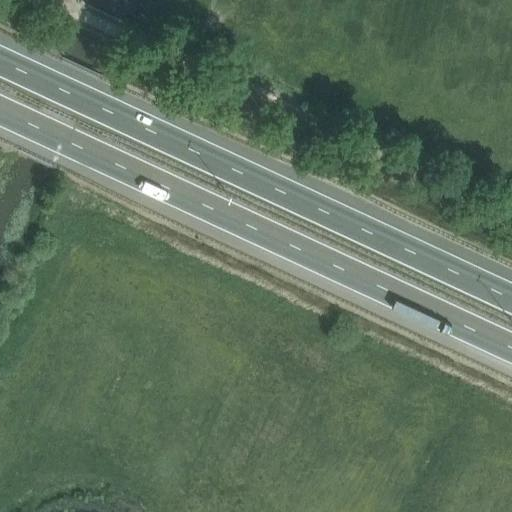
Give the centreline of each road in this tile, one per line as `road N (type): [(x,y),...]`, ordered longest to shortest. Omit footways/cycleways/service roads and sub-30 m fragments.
road 1 (motorway): [(0,111),(511,348)]
road 2 (motorway): [(511,297),(0,61)]
road 3 (track): [(511,235),(271,125),(143,49)]
